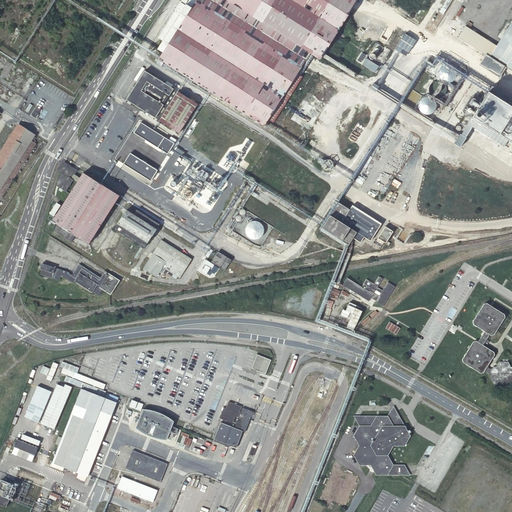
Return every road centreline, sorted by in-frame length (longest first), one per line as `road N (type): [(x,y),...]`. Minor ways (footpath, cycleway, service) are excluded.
road 1 (secondary): [(151,0),(52,154),(28,219)]
road 2 (secondary): [(5,318),(46,343),(150,330)]
road 3 (secondary): [(380,365),(511,440)]
road 4 (secondary): [(150,330),(233,319),(297,330)]
road 5 (secondary): [(293,342),(150,330)]
